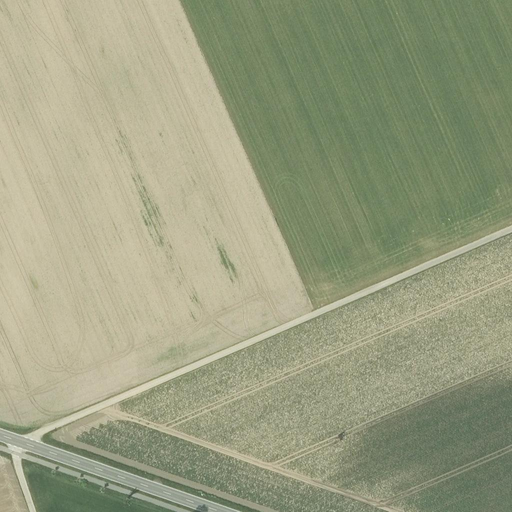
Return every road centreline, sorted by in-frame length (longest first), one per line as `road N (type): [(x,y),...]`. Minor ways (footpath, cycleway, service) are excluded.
road 1 (track): [(34,511),(13,453),(18,442),(511,228)]
road 2 (tertiary): [(0,435),(221,511)]
